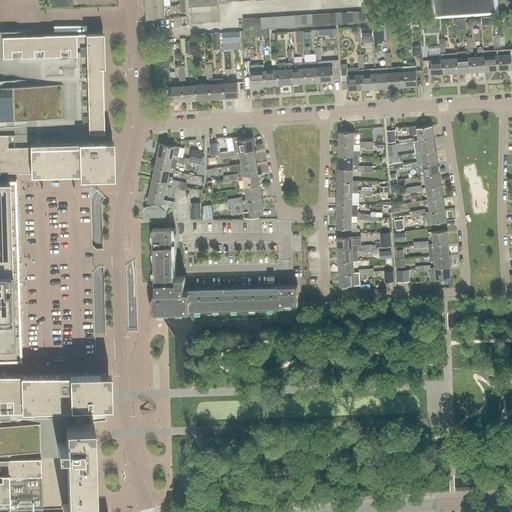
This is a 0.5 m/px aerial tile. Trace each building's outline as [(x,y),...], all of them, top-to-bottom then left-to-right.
[(432,0),(434,18),(500,13),(498,0),(432,0)] [(165,17),(164,6),(147,7),(147,13),(146,13),(147,19),(165,17)] [(455,17),(456,26),(466,25),(466,16),(455,17)] [(255,30),(255,18),(243,19),(244,30),(255,30)] [(440,32),(440,19),(429,20),(429,29),(429,33),(440,32)] [(0,171),(4,171),(35,172),(89,172),(114,173),(113,150),(105,150),(104,145),(104,139),(89,140),(88,132),(104,131),(102,46),(99,46),(98,33),(40,35),(40,30),(0,31),(0,171)] [(223,32),(224,43),(241,41),(240,31),(223,32)] [(221,49),(220,33),(212,34),(213,50),(221,49)] [(194,53),(193,40),(185,41),(186,53),(194,53)] [(511,48),(505,49),(500,50),(499,43),(494,43),(495,50),(497,50),(499,70),(511,68),(511,48)] [(457,58),(457,53),(446,53),(445,46),(440,47),(441,54),(443,54),(444,73),(458,73),(457,58)] [(484,51),(484,48),(477,48),(478,56),(471,57),(471,72),(485,71),(484,51)] [(495,50),(484,51),(485,71),(499,70),(497,50),(495,50)] [(471,57),(471,52),(468,52),(465,52),(465,57),(457,58),(458,73),(471,72),(471,57)] [(443,54),(441,54),(429,54),(430,74),(444,73),(443,54)] [(339,60),(326,61),(321,61),(321,55),(316,55),(316,62),(319,62),(319,67),(320,82),(334,81),(334,78),(340,78),(339,60)] [(403,86),(402,67),(391,67),(391,60),(386,60),(386,68),(388,67),(389,72),(390,87),(403,86)] [(306,68),(306,62),(300,63),(300,68),(292,69),(293,84),(306,83),(306,68)] [(362,74),(362,69),(359,69),(359,67),(348,68),(347,64),(341,64),(342,82),(348,81),(349,90),(363,89),(362,74)] [(417,85),(416,71),(416,66),(402,67),(403,86),(417,85)] [(319,67),(306,68),(306,83),(320,82),(319,67)] [(293,84),(292,69),(278,70),(279,84),(293,84)] [(266,85),(265,70),(251,71),(252,86),(266,85)] [(279,84),(278,70),(265,70),(266,85),(279,84)] [(224,83),(224,78),(212,79),(212,72),(207,72),(207,79),(210,79),(210,84),(211,99),(225,98),(224,83)] [(389,72),(375,73),(376,88),(390,87),(389,72)] [(375,73),(362,74),(363,89),(376,88),(375,73)] [(238,82),(224,83),(225,98),(239,97),(238,82)] [(211,99),(210,84),(197,85),(198,100),(211,99)] [(198,100),(197,85),(183,86),(184,101),(198,100)] [(184,101),(183,86),(169,87),(170,102),(184,101)] [(432,126),(417,128),(417,126),(409,127),(410,135),(418,134),(419,140),(434,138),(432,126)] [(396,142),(395,130),(387,131),(388,142),(396,142)] [(339,132),(339,144),(354,144),(354,132),(339,132)] [(238,140),(240,152),(255,150),(253,137),(238,140)] [(436,150),(434,138),(419,140),(421,152),(436,150)] [(180,147),(175,146),(161,143),(158,155),(178,159),(178,157),(180,147)] [(219,154),(218,143),(210,143),(211,154),(219,154)] [(354,151),(354,144),(339,144),(339,156),(359,157),(360,157),(360,151),(354,151)] [(205,151),(193,149),(191,159),(192,160),(202,163),(205,151)] [(257,161),(255,150),(240,152),(242,164),(257,161)] [(438,161),(436,150),(421,152),(423,163),(423,164),(438,161)] [(175,171),(177,162),(184,163),(185,158),(178,157),(178,159),(158,155),(156,167),(170,170),(175,171)] [(358,166),(359,157),(339,156),(338,168),(353,168),(358,168),(358,166)] [(257,161),(242,164),(230,165),(231,171),(238,170),(238,174),(239,176),(244,176),(258,173),(257,161)] [(439,173),(438,161),(423,164),(423,163),(418,164),(418,167),(419,170),(424,169),(425,176),(439,173)] [(168,182),(170,170),(156,167),(153,178),(168,182)] [(353,180),(353,168),(338,168),(338,180),(353,180)] [(260,185),(258,173),(244,176),(246,187),(260,185)] [(441,185),(439,173),(425,176),(427,187),(441,185)] [(165,193),(168,182),(153,178),(151,190),(165,193)] [(0,362),(22,362),(17,180),(0,180),(0,362)] [(358,181),(353,180),(338,180),(338,192),(353,192),(358,193),(358,190),(358,181)] [(262,197),(260,185),(246,187),(247,199),(262,197)] [(443,197),(441,185),(427,187),(429,199),(443,197)] [(164,200),(165,193),(151,190),(148,202),(153,203),(152,207),(151,207),(150,207),(149,208),(148,209),(148,210),(148,212),(148,213),(149,214),(150,215),(151,215),(153,216),(156,217),(158,217),(161,217),(164,217),(165,216),(165,215),(166,214),(166,213),(166,212),(167,206),(174,207),(175,202),(168,201),(164,200)] [(352,204),(353,192),(338,192),(337,204),(352,204)] [(264,209),(262,197),(247,199),(242,200),(242,198),(235,199),(236,204),(242,203),(245,218),(259,217),(258,210),(264,209)] [(445,209),(443,197),(429,199),(423,200),(424,205),(429,205),(430,211),(445,209)] [(201,218),(201,203),(191,203),(191,218),(201,218)] [(358,204),(352,204),(337,204),(337,216),(357,216),(357,214),(361,214),(361,212),(358,212),(358,204)] [(204,207),(204,218),(213,218),(211,206),(204,207)] [(447,221),(445,209),(430,211),(432,223),(447,221)] [(357,229),(357,219),(364,219),(364,214),(361,214),(357,214),(357,216),(337,216),(337,228),(357,229)] [(405,229),(403,219),(395,221),(397,230),(405,229)] [(281,306),(298,305),(298,285),(279,286),(279,289),(185,291),(185,282),(186,282),(186,276),(177,276),(177,282),(174,282),(173,228),(153,228),(155,283),(156,283),(156,292),(155,292),(151,312),(281,309),(281,306)] [(433,231),(434,244),(448,242),(448,230),(433,231)] [(380,233),(381,247),(391,246),(390,232),(380,233)] [(405,232),(395,233),(395,241),(406,240),(405,232)] [(360,236),(352,236),(337,237),(338,250),(353,249),(358,248),(358,246),(360,246),(360,236)] [(448,242),(434,244),(429,244),(429,246),(430,256),(449,254),(448,242)] [(354,261),(353,249),(338,250),(339,262),(354,261)] [(450,266),(449,254),(430,256),(430,261),(435,261),(436,267),(450,266)] [(354,273),(354,261),(339,262),(340,274),(354,273)] [(451,279),(450,266),(436,267),(436,280),(451,279)] [(409,269),(397,270),(398,282),(410,281),(409,269)] [(391,271),(384,271),(385,282),(392,281),(394,281),(393,270),(391,271)] [(355,285),(354,273),(340,274),(340,286),(355,285)] [(0,507),(56,505),(93,504),(96,504),(95,495),(93,422),(93,421),(74,421),(74,415),(85,414),(85,412),(102,412),(105,411),(105,401),(106,400),(105,373),(95,373),(19,374),(0,374),(0,507)]
